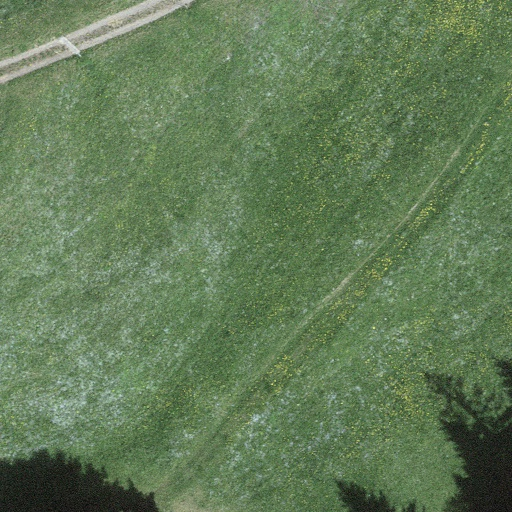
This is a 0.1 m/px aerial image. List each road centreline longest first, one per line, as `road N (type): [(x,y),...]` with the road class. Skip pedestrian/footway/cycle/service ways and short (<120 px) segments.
road 1 (track): [(511,96),(451,185),(209,455),(140,511)]
road 2 (track): [(0,72),(166,0)]
